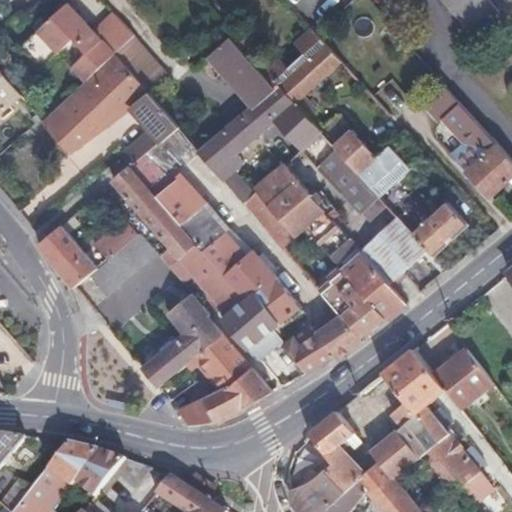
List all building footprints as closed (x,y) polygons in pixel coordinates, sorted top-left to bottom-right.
[(71,0),(83,12),(95,1),(94,0),(71,0)] [(443,0),(474,36),(500,14),(488,0),(443,0)] [(87,81),(115,54),(87,24),(79,23),(79,15),(68,4),(23,47),(38,62),(49,63),(74,39),(88,53),(73,67),(87,81)] [(247,54),(259,43),(246,28),(243,31),(232,18),(223,27),(232,37),(247,54)] [(297,104),(343,62),(317,33),(312,28),(296,43),(307,54),(290,69),(280,58),(264,73),(277,88),(280,86),(297,104)] [(305,150),(324,133),(297,104),(280,86),(277,88),(264,73),(247,54),(232,37),(211,57),(254,106),(200,152),(224,180),(225,180),(235,171),(244,163),(236,154),(277,120),(305,150)] [(181,128),(115,54),(87,81),(44,122),(72,152),(132,108),(153,132),(124,156),(132,166),(138,161),(162,142),(163,143),(181,128)] [(0,114),(22,96),(0,69),(0,114)] [(511,179),(511,159),(443,84),(424,102),(441,121),(444,119),(467,143),(462,148),(500,190),(511,179)] [(362,174),(380,157),(345,121),(339,121),(325,134),(362,174)] [(184,165),(200,151),(181,128),(163,143),(162,142),(138,161),(148,172),(156,165),(168,177),(183,163),(184,165)] [(382,197),(429,154),(407,131),(380,157),(362,174),(382,197)] [(372,220),(390,205),(382,197),(362,174),(325,134),(324,133),(305,150),(320,167),(363,213),(365,212),(372,220)] [(492,197),(500,190),(462,148),(454,155),(492,197)] [(322,245),(341,227),(288,166),(286,164),(257,190),(258,191),(298,236),(306,229),(313,237),(315,236),(322,245)] [(115,181),(182,259),(199,244),(160,198),(132,166),(115,181)] [(255,194),(235,171),(225,180),(245,203),(255,194)] [(282,324),(303,308),(255,250),(248,256),(181,179),(160,198),(199,244),(247,299),(257,291),(282,324)] [(284,248),(298,236),(258,191),(255,194),(245,203),(284,248)] [(472,225),(450,201),(415,233),(430,249),(437,256),(472,225)] [(392,285),(430,249),(415,233),(399,217),(362,251),(392,285)] [(140,234),(127,219),(96,245),(110,260),(140,234)] [(100,268),(64,226),(41,245),(76,288),(92,275),(100,268)] [(160,253),(142,233),(140,234),(110,260),(100,268),(92,275),(108,296),(160,254),(160,253)] [(247,299),(199,244),(182,259),(172,267),(183,279),(192,271),(230,314),(224,319),(255,356),(257,355),(262,359),(285,341),(275,329),(282,324),(257,291),(247,299)] [(388,320),(409,303),(392,285),(362,251),(342,269),(345,272),(388,320)] [(365,338),(388,320),(345,272),(321,291),(337,308),(365,338)] [(95,282),(83,291),(97,309),(109,300),(95,282)] [(199,356),(226,334),(211,316),(212,315),(195,293),(169,314),(186,334),(144,368),(161,388),(191,362),(199,356)] [(337,357),(365,338),(337,308),(330,313),(338,321),(319,334),(337,357)] [(324,364),(337,357),(319,334),(312,326),(298,337),(305,345),(307,344),(324,364)] [(275,391),(226,334),(199,356),(227,388),(218,393),(215,394),(213,390),(194,399),(197,403),(181,411),(191,425),(202,425),(218,422),(243,410),(275,391)] [(308,373),(324,364),(307,344),(305,345),(298,337),(297,336),(287,344),(308,373)] [(495,382),(469,348),(436,374),(462,407),(463,408),(495,382)] [(436,374),(416,349),(401,361),(435,399),(428,405),(443,423),(462,407),(436,374)] [(218,393),(227,388),(199,356),(191,362),(218,393)] [(465,485),(479,502),(496,488),(488,478),(464,449),(443,423),(428,405),(435,399),(401,361),(385,373),(408,402),(417,414),(418,414),(441,442),(434,448),(465,485)] [(117,365),(95,378),(110,401),(131,388),(117,365)] [(381,461),(397,480),(398,479),(423,457),(434,448),(441,442),(418,414),(417,414),(408,402),(393,413),(405,427),(374,453),(381,461)] [(335,464),(354,487),(369,473),(352,455),(342,445),(357,432),(339,410),(310,433),(335,464)] [(352,455),(364,443),(357,432),(342,445),(352,455)] [(26,435),(0,433),(0,472),(29,438),(26,435)] [(511,471),(483,434),(464,449),(488,478),(495,472),(506,488),(511,483),(511,471)] [(35,489),(16,511),(55,511),(66,498),(77,482),(101,450),(71,442),(35,489)] [(454,494),(465,485),(434,448),(423,457),(454,494)] [(128,459),(101,450),(77,482),(97,498),(103,489),(128,459)] [(154,468),(128,459),(103,489),(123,506),(154,468)] [(352,511),(358,505),(366,511),(371,511),(377,503),(378,501),(397,480),(381,461),(369,473),(354,487),(329,509),(330,511),(352,511)] [(294,503),(301,511),(330,511),(329,509),(354,487),(335,464),(305,485),(297,488),(292,489),(294,503)] [(197,472),(189,485),(212,500),(219,486),(197,472)] [(174,475),(159,492),(177,505),(171,511),(230,511),(212,500),(189,485),(174,475)] [(16,511),(35,489),(20,478),(1,503),(11,511),(16,511)] [(385,511),(426,511),(398,479),(397,480),(378,501),(377,503),(385,511)] [(55,511),(83,511),(66,498),(55,511)]
